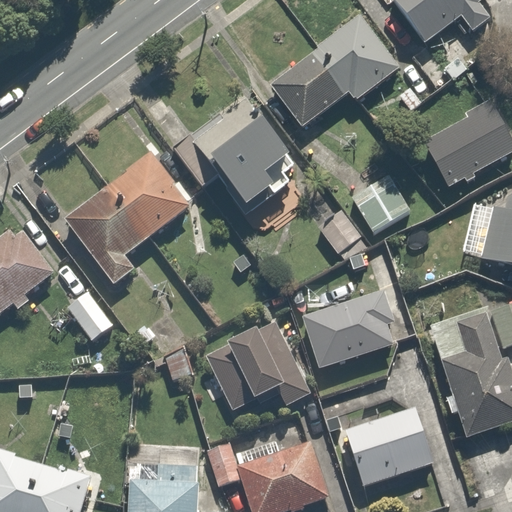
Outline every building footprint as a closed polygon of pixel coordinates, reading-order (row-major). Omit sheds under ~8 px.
[(469,34),(491,19),(478,0),(385,0),(417,47),(458,19),(469,34)] [(351,102),(400,64),(361,13),(266,86),(297,127),(344,92),(351,102)] [(246,100),(172,153),(190,178),(211,163),(248,215),(301,177),(246,100)] [(511,151),(511,146),(491,107),(423,143),(445,187),(511,151)] [(108,184),(146,238),(190,207),(152,154),(108,184)] [(392,174),(350,197),(371,235),(413,212),(392,174)] [(146,238),(108,184),(61,217),(111,288),(134,272),(122,255),(146,238)] [(511,193),(496,190),(478,265),(511,273),(511,193)] [(313,224),(347,274),(367,261),(362,254),(372,247),(343,204),(313,224)] [(0,315),(52,277),(17,229),(0,241),(0,315)] [(115,326),(88,290),(63,309),(90,345),(115,326)] [(383,292),(295,320),(312,371),(400,343),(383,292)] [(511,354),(509,347),(511,345),(511,299),(453,321),(465,353),(435,364),(447,398),(438,401),(445,422),(455,418),(463,442),(511,424),(511,354)] [(309,397),(282,317),(199,346),(227,425),(309,397)] [(147,323),(111,344),(123,363),(158,342),(147,323)] [(38,380),(14,380),(14,403),(38,403),(38,380)] [(414,409),(337,433),(355,488),(432,464),(414,409)] [(76,419),(50,417),(48,442),(74,444),(76,419)] [(228,436),(201,445),(214,487),(236,480),(246,511),(301,511),(333,502),(314,441),(276,453),(271,439),(233,451),(228,436)] [(0,511),(74,511),(85,477),(0,452),(0,511)] [(156,465),(127,464),(125,511),(193,511),(196,458),(156,456),(156,465)]
